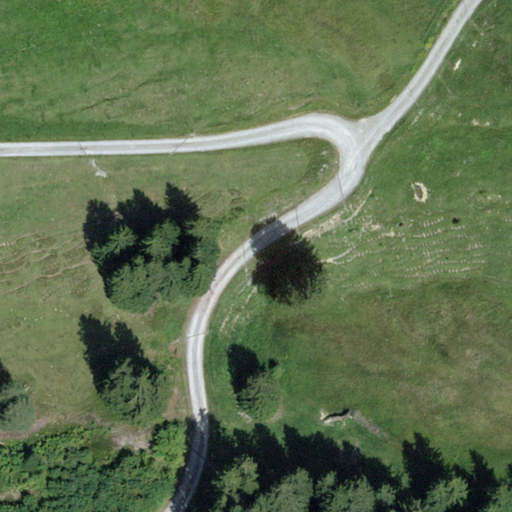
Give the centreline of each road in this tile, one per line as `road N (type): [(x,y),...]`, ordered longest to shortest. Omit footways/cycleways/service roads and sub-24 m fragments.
road 1 (track): [(174,511),(196,467),(194,353),(206,303),(246,250),(346,179),(347,144),(314,126),(181,146),(0,148)]
road 2 (track): [(347,144),(389,118),(470,0)]
